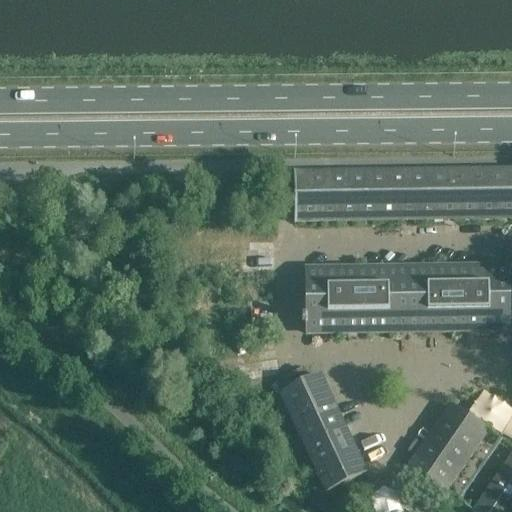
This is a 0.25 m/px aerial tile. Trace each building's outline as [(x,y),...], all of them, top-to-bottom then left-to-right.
[(511,221),(511,169),(293,173),(294,225),(511,221)] [(509,331),(508,269),(306,272),(307,334),(509,331)] [(364,474),(319,376),(309,381),(304,370),(275,383),(280,394),(326,492),(364,474)] [(444,494),(486,432),(451,407),(408,469),(444,494)] [(509,511),(511,510),(511,454),(472,511),(509,511)] [(398,464),(371,471),(374,480),(400,473),(398,464)]
